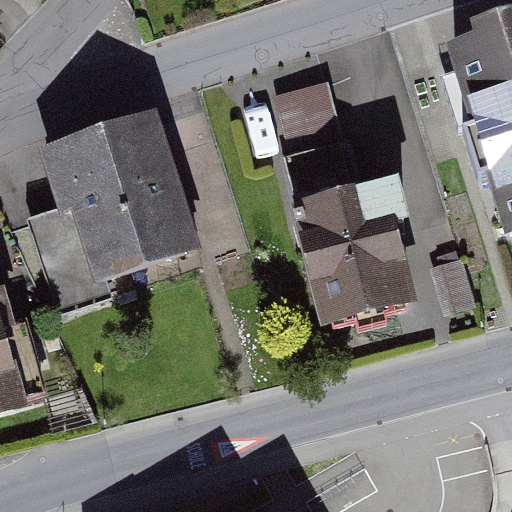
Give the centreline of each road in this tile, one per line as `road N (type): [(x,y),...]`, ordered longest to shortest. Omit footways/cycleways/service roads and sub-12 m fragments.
road 1 (residential): [(511,366),(0,505)]
road 2 (residential): [(375,0),(51,103),(13,88)]
